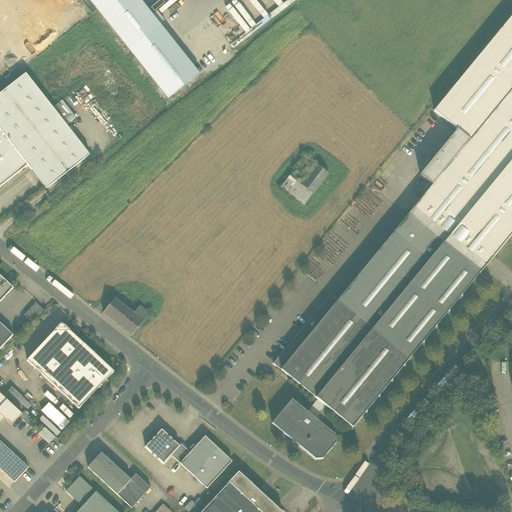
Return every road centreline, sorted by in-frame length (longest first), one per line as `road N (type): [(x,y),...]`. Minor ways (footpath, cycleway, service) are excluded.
road 1 (unclassified): [(511,307),(345,496)]
road 2 (residential): [(151,365),(276,464),(345,496)]
road 3 (residential): [(15,511),(151,365)]
road 4 (residential): [(0,246),(151,365)]
